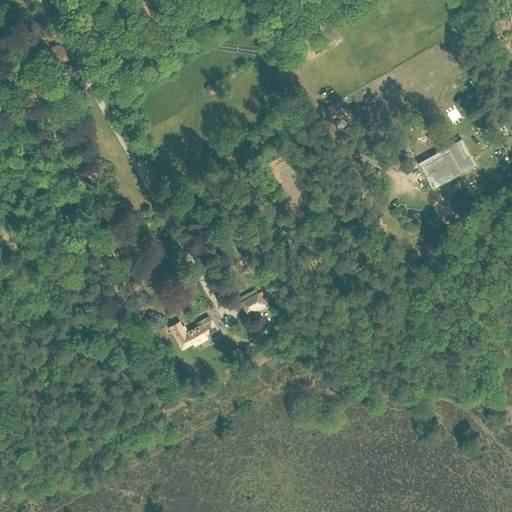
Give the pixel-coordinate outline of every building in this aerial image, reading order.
[(314,20),(295,30),(298,35),(317,25),(314,20)] [(485,93),(476,77),(470,80),(479,96),(485,93)] [(336,101),(325,107),(330,116),(341,110),(336,101)] [(452,148),(426,161),(429,167),(429,168),(431,170),(434,169),(435,171),(437,171),(440,177),(453,170),(455,173),(475,162),(470,153),(468,155),(460,140),(451,145),(452,148)] [(247,316),(266,305),(259,291),(239,301),(247,316)] [(206,335),(217,329),(210,316),(185,329),(180,321),(169,327),(180,349),(193,342),(194,344),(207,337),(206,335)]
